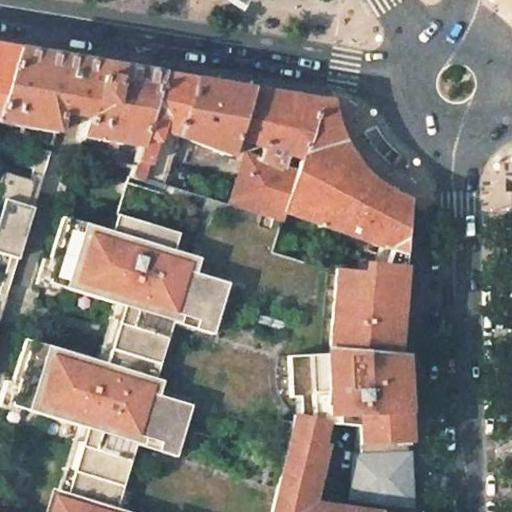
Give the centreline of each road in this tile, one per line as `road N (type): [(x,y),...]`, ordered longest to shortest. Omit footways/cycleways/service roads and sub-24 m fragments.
road 1 (primary): [(0,4),(95,28),(394,77)]
road 2 (secondary): [(456,142),(467,511)]
